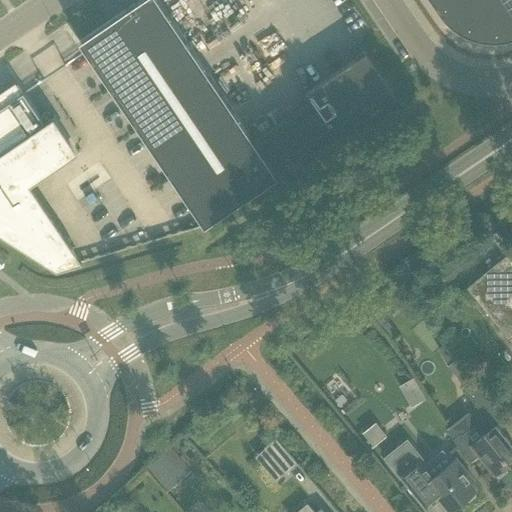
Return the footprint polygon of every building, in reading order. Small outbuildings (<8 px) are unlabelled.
[(279,176),(159,0),(139,0),(79,41),(204,226),(279,176)] [(511,0),(432,0),(436,6),(437,6),(441,12),(449,22),(459,29),(470,35),(482,38),(494,39),(506,38),(511,36),(511,0)] [(393,99),(363,54),(306,92),(336,137),(393,99)] [(0,233),(51,266),(75,250),(30,185),(78,153),(54,116),(44,123),(23,91),(22,92),(18,85),(17,85),(17,86),(17,87),(2,97),(1,96),(0,96),(0,97),(1,98),(0,98),(0,233)] [(511,259),(508,254),(467,288),(511,343),(511,259)] [(458,357),(448,365),(464,385),(462,387),(476,404),(483,413),(484,412),(495,403),(495,402),(494,401),(474,377),(467,368),(458,357)] [(461,434),(454,439),(469,459),(477,453),(479,455),(495,475),(499,478),(507,471),(505,467),(511,461),(511,445),(498,428),(495,425),(487,416),(486,417),(472,428),(462,436),(461,434)] [(375,423),(363,433),(374,445),(386,436),(375,423)] [(286,473),(297,463),(275,438),(264,447),(286,473)] [(405,441),(385,457),(423,505),(428,510),(441,499),(450,511),(465,499),(469,500),(475,495),(475,491),(476,490),(470,482),(473,479),(456,458),(450,463),(433,477),(423,465),(405,441)] [(171,447),(147,467),(161,484),(185,463),(171,447)]
